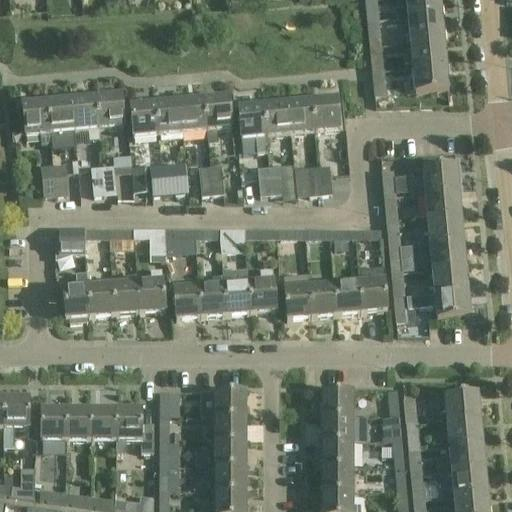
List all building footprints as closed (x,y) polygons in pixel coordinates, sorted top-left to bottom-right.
[(369,0),(364,1),(366,26),(379,24),(376,0),(369,0)] [(404,0),(407,22),(441,18),(439,0),(404,0)] [(407,22),(409,46),(443,43),(441,18),(407,22)] [(366,26),(368,50),(381,49),(379,24),(366,26)] [(409,46),(412,71),(446,68),(443,43),(409,46)] [(368,50),(371,75),(383,74),(381,49),(368,50)] [(446,68),(412,71),(415,99),(449,95),(446,68)] [(383,74),(371,75),(373,102),(386,101),(383,74)] [(120,101),(94,103),(97,133),(123,130),(120,101)] [(228,102),(202,104),(205,136),(207,136),(208,149),(217,148),(216,135),(230,134),(228,102)] [(97,133),(94,103),(71,105),(73,135),(97,133)] [(182,138),(205,136),(202,104),(179,106),(182,138)] [(337,104),(311,106),(314,138),(340,136),(337,104)] [(71,105),(47,107),(49,137),(73,135),(71,105)] [(179,106),(154,108),(157,140),(182,138),(179,106)] [(290,141),(314,138),(311,106),(287,108),(290,141)] [(49,137),(47,107),(23,109),(26,139),(40,138),(41,150),(50,149),(49,137)] [(133,142),(157,140),(154,108),(131,110),(133,142)] [(287,108),(262,111),(266,141),(266,143),(290,141),(287,108)] [(241,145),(254,144),(256,158),(266,157),(265,143),(266,143),(266,141),(262,111),(238,113),(241,145)] [(458,195),(456,170),(423,173),(425,198),(458,195)] [(64,171),(52,172),(54,201),(67,200),(64,171)] [(113,171),(101,172),(104,201),(116,199),(113,171)] [(172,171),(160,172),(163,201),(175,200),(172,171)] [(221,171),(208,172),(210,201),(224,200),(221,171)] [(280,171),(268,172),(271,201),(282,200),(280,171)] [(329,171),(317,172),(319,193),(320,201),(331,200),(329,171)] [(54,201),(52,172),(41,173),(44,202),(54,201)] [(104,201),(101,172),(90,173),(93,202),(104,201)] [(152,202),(163,201),(160,172),(149,173),(152,202)] [(201,202),(210,201),(208,172),(198,173),(201,202)] [(259,202),(271,201),(268,172),(257,173),(259,202)] [(309,202),(320,201),(319,193),(317,172),(306,173),(309,202)] [(386,202),(393,201),(390,174),(383,174),(386,202)] [(458,195),(425,198),(428,224),(460,221),(458,195)] [(393,201),(386,202),(388,227),(395,227),(393,201)] [(463,246),(460,221),(428,224),(430,249),(463,246)] [(388,227),(390,253),(397,252),(395,227),(388,227)] [(84,245),(84,235),(57,236),(58,260),(85,260),(84,245)] [(84,245),(108,245),(107,235),(84,235),(84,245)] [(134,244),(134,235),(107,235),(108,245),(134,244)] [(150,266),(165,266),(163,235),(134,235),(134,244),(148,245),(150,266)] [(195,245),(195,236),(165,236),(166,245),(195,245)] [(220,236),(195,236),(195,245),(220,245),(220,236)] [(245,236),(220,236),(220,245),(245,245),(245,236)] [(245,236),(245,245),(275,245),(275,236),(245,236)] [(305,236),(275,236),(275,245),(305,245),(305,236)] [(305,236),(305,245),(329,245),(329,236),(305,236)] [(329,245),(354,245),(354,236),(329,236),(329,245)] [(354,236),(354,245),(381,245),(381,236),(354,236)] [(463,246),(430,249),(432,274),(465,271),(463,246)] [(400,277),(397,252),(390,253),(393,278),(400,277)] [(467,297),(465,271),(432,274),(435,300),(467,297)] [(386,317),(384,287),(382,272),(357,274),(358,289),(360,320),(386,317)] [(150,287),(138,288),(140,320),(164,318),(162,287),(161,275),(150,276),(150,287)] [(261,288),(248,289),(251,320),(276,318),(274,287),(273,276),(260,277),(261,288)] [(87,292),(88,292),(86,277),(75,278),(76,293),(62,294),(64,326),(69,325),(69,329),(81,328),(81,324),(89,324),(87,292)] [(393,278),(395,303),(402,303),(400,277),(393,278)] [(111,291),(114,322),(140,320),(138,288),(136,289),(136,279),(126,280),(126,289),(111,291)] [(198,293),(201,324),(226,322),(223,291),(223,281),(211,281),(212,292),(198,293)] [(251,320),(248,289),(223,291),(226,322),(251,320)] [(335,322),(360,320),(358,289),(333,292),(335,322)] [(111,291),(88,292),(87,292),(89,324),(114,322),(111,291)] [(333,292),(309,294),(312,324),(335,322),(333,292)] [(201,324),(198,293),(173,295),(175,326),(201,324)] [(286,326),(312,324),(309,294),(284,296),(286,326)] [(435,300),(437,325),(470,322),(467,297),(435,300)] [(404,328),(402,303),(395,303),(397,329),(404,328)] [(387,397),(388,413),(398,412),(397,396),(387,397)] [(245,423),(245,398),(214,397),(214,423),(245,423)] [(322,397),(322,422),(352,422),(352,397),(322,397)] [(159,398),(159,423),(178,423),(178,398),(159,398)] [(447,425),(479,422),(477,398),(444,401),(447,425)] [(4,435),(2,435),(2,454),(13,455),(13,435),(29,435),(30,403),(3,403),(4,435)] [(417,428),(415,403),(402,405),(405,429),(417,428)] [(67,446),(67,415),(42,415),(41,446),(67,446)] [(92,415),(67,415),(67,446),(92,446),(92,415)] [(92,446),(115,446),(116,415),(92,415),(92,446)] [(125,446),(141,446),(141,458),(153,458),(153,430),(141,430),(142,415),(116,415),(115,446),(115,458),(122,458),(125,454),(125,446)] [(322,422),(322,447),(352,447),(352,422),(322,422)] [(389,422),(381,423),(380,447),(392,446),(401,446),(399,422),(389,422)] [(482,447),(479,422),(447,425),(449,450),(482,447)] [(245,448),(245,423),(214,423),(214,448),(245,448)] [(169,427),(159,427),(159,447),(169,448),(169,427)] [(406,438),(407,454),(419,453),(418,437),(406,438)] [(403,463),(401,446),(392,446),(393,463),(403,463)] [(159,472),(169,472),(169,473),(178,473),(179,448),(169,448),(159,447),(159,472)] [(322,447),(322,471),(352,471),(352,447),(322,447)] [(482,447),(449,450),(451,475),(484,472),(482,447)] [(245,473),(245,448),(214,448),(214,473),(245,473)] [(408,463),(409,479),(422,478),(420,461),(408,463)] [(404,470),(394,471),(395,487),(405,486),(404,470)] [(322,471),(322,498),(352,498),(352,471),(322,471)] [(159,472),(159,497),(168,497),(177,497),(178,473),(169,473),(169,472),(159,472)] [(486,498),(484,472),(451,475),(453,501),(486,498)] [(33,474),(20,473),(19,492),(33,494),(33,474)] [(245,498),(245,473),(214,473),(213,497),(245,498)] [(410,489),(412,505),(424,504),(423,488),(410,489)] [(33,504),(33,494),(19,492),(4,490),(4,500),(33,504)] [(39,503),(65,507),(66,498),(40,494),(39,503)] [(244,511),(245,498),(213,497),(213,511),(244,511)] [(65,507),(89,511),(90,502),(66,498),(65,507)] [(360,511),(361,502),(352,502),(352,498),(322,498),(322,511),(360,511)] [(396,498),(397,511),(407,511),(406,498),(396,498)] [(487,511),(486,498),(453,501),(454,511),(487,511)] [(89,511),(94,511),(113,511),(115,505),(90,502),(89,511)]
